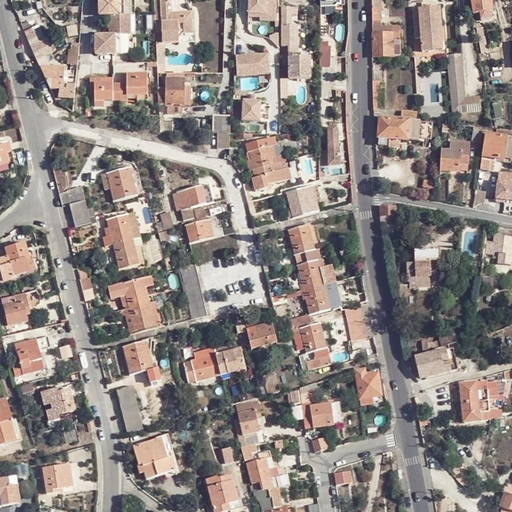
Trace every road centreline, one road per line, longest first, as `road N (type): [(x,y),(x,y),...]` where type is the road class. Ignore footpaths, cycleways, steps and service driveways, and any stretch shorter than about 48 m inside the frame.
road 1 (residential): [(48,203),(104,414),(106,511)]
road 2 (tertiary): [(406,436),(366,194)]
road 3 (unknown): [(88,353),(209,323),(213,281),(253,270)]
road 4 (residential): [(0,4),(48,203)]
road 5 (tertiary): [(366,194),(358,0)]
road 6 (residential): [(366,194),(511,218)]
road 7 (residential): [(326,511),(326,459),(406,436)]
road 8 (unknown): [(392,366),(482,450)]
